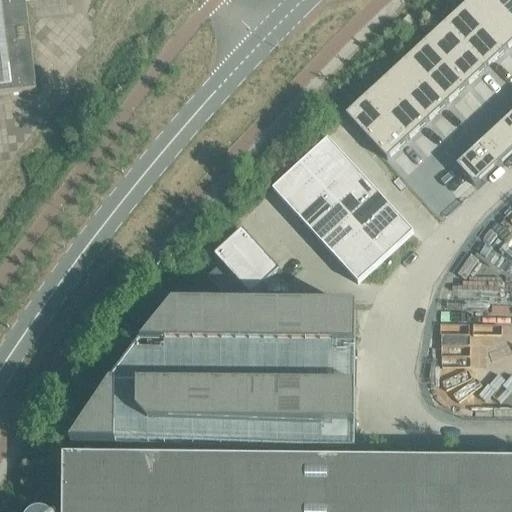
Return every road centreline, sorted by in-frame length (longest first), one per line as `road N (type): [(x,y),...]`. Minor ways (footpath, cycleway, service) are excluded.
road 1 (tertiary): [(0,374),(151,165),(266,34),(310,0)]
road 2 (unknown): [(393,431),(128,421)]
road 3 (unknown): [(394,361),(137,366)]
road 4 (track): [(0,173),(49,95),(79,12)]
